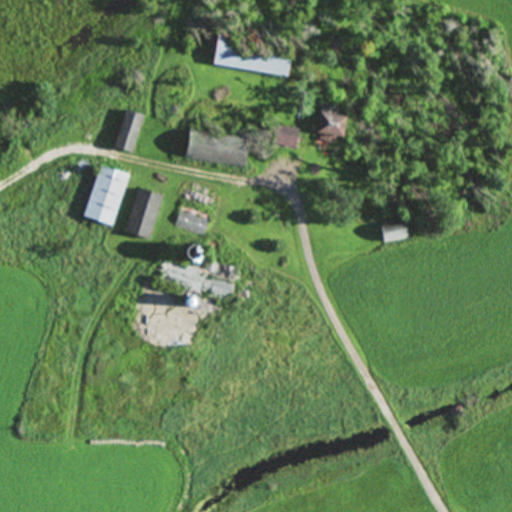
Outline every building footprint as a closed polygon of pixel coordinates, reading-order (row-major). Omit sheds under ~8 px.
[(284,76),(288,45),(213,34),(209,65),(284,76)] [(342,116),(336,115),(337,107),(319,103),(313,132),(338,137),(342,116)] [(139,116),(120,110),(108,148),(127,154),(139,116)] [(298,144),(295,125),(268,129),(270,147),(298,144)] [(178,158),(241,166),(244,138),(181,131),(178,158)] [(113,227),(127,170),(94,162),(81,219),(113,227)] [(160,196),(135,188),(121,233),(146,240),(160,196)] [(204,229),(209,214),(179,202),(173,218),(204,229)] [(375,227),(378,243),(407,237),(404,221),(375,227)] [(233,266),(164,242),(151,278),(220,303),(233,266)]
